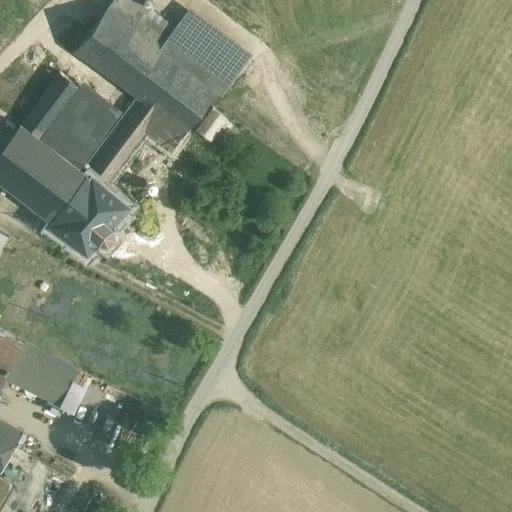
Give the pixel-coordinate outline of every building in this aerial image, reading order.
[(177,33),(134,0),(110,0),(106,5),(164,50),(177,33)] [(164,50),(106,5),(73,51),(100,71),(180,134),(214,88),(164,50)] [(177,33),(164,50),(214,88),(221,94),(252,54),(195,10),(177,33)] [(100,71),(73,51),(58,71),(74,84),(76,91),(82,83),(87,77),(92,81),(100,71)] [(58,71),(20,124),(39,138),(76,91),(74,84),(58,71)] [(180,134),(100,71),(92,81),(95,88),(130,115),(94,160),(109,172),(143,131),(168,150),(180,134)] [(76,91),(39,138),(79,170),(122,114),(82,83),(76,91)] [(209,108),(192,131),(207,141),(224,119),(209,108)] [(39,138),(20,124),(0,150),(0,185),(2,183),(44,213),(50,217),(51,216),(84,174),(39,138)] [(84,174),(51,216),(57,220),(51,227),(67,238),(66,239),(87,254),(91,249),(97,241),(98,241),(106,241),(112,234),(109,226),(108,225),(124,203),(99,185),(109,172),(94,160),(84,174)] [(0,329),(0,385),(5,377),(24,343),(0,329)] [(78,370),(24,343),(5,377),(58,404),(78,370)] [(0,465),(19,432),(0,420),(0,465)]
